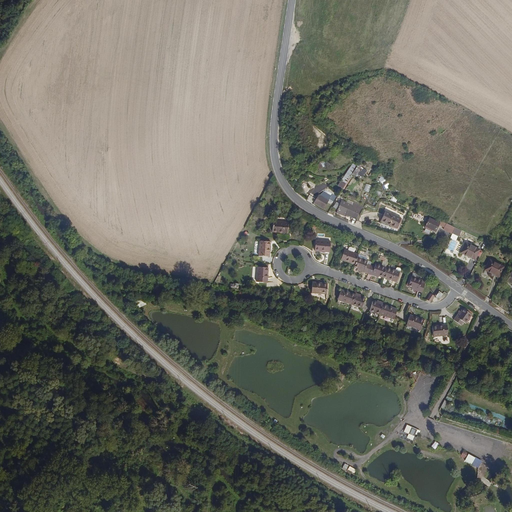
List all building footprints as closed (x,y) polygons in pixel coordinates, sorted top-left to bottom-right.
[(357,166),(353,163),(338,185),(342,188),(352,174),(357,166)] [(357,166),(352,174),(354,175),(357,177),(362,169),(357,166)] [(314,203),(324,209),(329,200),(318,194),(316,199),(314,203)] [(347,215),(356,219),(362,205),(353,202),(352,205),(342,201),(337,213),(346,217),(347,215)] [(381,221),(396,228),(401,218),(386,211),(381,221)] [(425,227),(436,232),(440,223),(430,218),(425,227)] [(289,222),(274,221),(273,232),(289,233),(289,222)] [(443,229),(453,233),(456,227),(446,223),(443,229)] [(462,230),(456,227),(453,233),(459,236),(462,230)] [(330,241),(315,240),(314,251),(329,253),(330,241)] [(270,242),(259,241),(258,256),(269,256),(270,242)] [(461,253),(476,260),(481,249),(466,242),(461,253)] [(359,253),(346,248),(342,259),(356,265),(358,257),(360,253),(359,253)] [(356,265),(355,266),(358,268),(358,270),(367,273),(369,274),(372,266),(367,264),(368,261),(358,257),(356,265)] [(487,267),(500,274),(505,265),(491,259),(487,267)] [(387,267),(373,262),(372,266),(369,274),(383,279),(387,267)] [(269,267),(258,266),(256,281),(268,283),(269,267)] [(401,272),(387,267),(383,279),(397,284),(401,272)] [(423,278),(413,273),(407,286),(422,293),(426,284),(421,282),(423,278)] [(327,284),(313,282),(311,293),(326,294),(327,284)] [(354,294),(341,289),(338,299),(350,304),(354,294)] [(438,290),(435,295),(441,299),(444,294),(443,293),(438,290)] [(365,298),(354,294),(350,304),(352,304),(361,308),(365,298)] [(144,297),(135,300),(138,307),(146,304),(144,297)] [(384,304),(373,300),(372,304),(370,310),(381,314),(384,304)] [(398,309),(384,304),(381,314),(394,319),(395,317),(397,312),(398,309)] [(472,313),(462,307),(454,321),(464,327),(472,313)] [(425,319),(411,314),(407,322),(407,324),(421,330),(425,319)] [(447,324),(432,326),(434,337),(449,335),(447,324)] [(406,424),(400,438),(411,443),(415,434),(418,435),(420,430),(406,424)] [(475,457),(469,454),(465,460),(472,464),(475,457)] [(478,467),(482,461),(475,457),(472,464),(478,467)]
